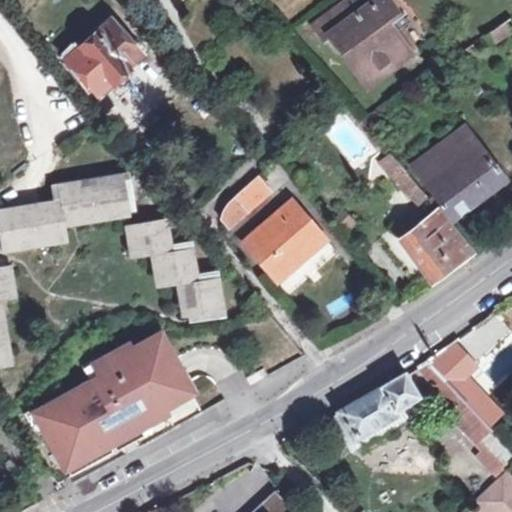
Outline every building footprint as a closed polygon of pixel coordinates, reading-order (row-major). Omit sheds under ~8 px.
[(314,23),(320,30),(325,37),(331,33),(368,82),(412,49),(387,18),(399,9),(391,0),(373,0),(341,24),(330,10),(314,23)] [(116,12),(68,56),(98,90),(146,45),(116,12)] [(504,13),(482,29),(490,40),(511,23),(504,13)] [(388,100),(373,111),(381,120),(395,110),(388,100)] [(381,120),(373,111),(363,119),(370,128),(381,120)] [(467,122),(413,163),(451,217),(508,177),(467,122)] [(408,189),(416,183),(406,171),(405,170),(395,178),(406,191),(408,189)] [(65,223),(127,213),(120,172),(51,184),(54,197),(0,206),(0,253),(68,242),(65,223)] [(258,174),(238,193),(233,198),(225,209),(235,222),(272,191),(258,174)] [(416,183),(408,189),(419,203),(428,196),(416,183)] [(288,270),(315,246),(312,242),(323,233),(292,197),(243,238),(272,274),(284,265),(288,270)] [(438,208),(420,222),(414,215),(394,229),(431,280),(474,251),(438,208)] [(153,285),(176,282),(180,314),(220,309),(215,275),(192,278),(187,246),(168,249),(164,215),(122,221),(127,258),(149,255),(153,285)] [(0,304),(0,298),(12,296),(6,257),(0,257),(0,363),(9,362),(0,304)] [(93,368),(26,407),(62,469),(196,392),(157,324),(128,341),(125,336),(87,357),(93,368)] [(443,349),(427,361),(444,378),(456,367),(443,349)] [(444,378),(427,361),(422,363),(415,368),(429,390),(444,378)] [(395,409),(414,400),(402,375),(337,413),(355,439),(398,414),(395,409)] [(444,378),(429,390),(443,413),(467,435),(484,419),(444,378)] [(424,415),(414,400),(395,409),(398,414),(404,427),(424,415)] [(398,414),(355,439),(362,451),(404,427),(398,414)] [(6,455),(0,460),(0,485),(18,470),(6,455)] [(476,498),(489,511),(511,511),(511,475),(506,469),(476,498)] [(293,511),(275,491),(261,504),(267,511),(293,511)]
